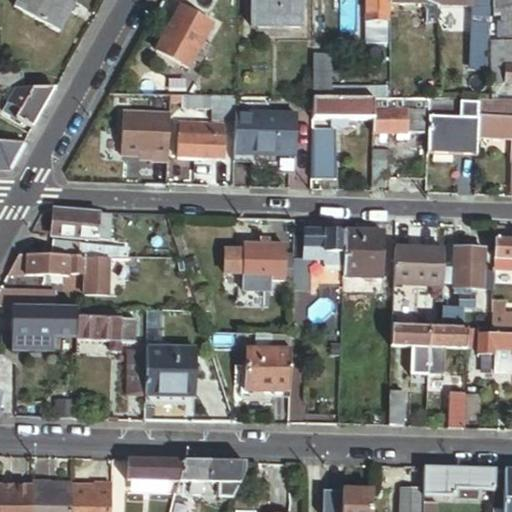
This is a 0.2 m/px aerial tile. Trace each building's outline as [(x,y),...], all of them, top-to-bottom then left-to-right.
[(79,0),(21,0),(16,10),(60,34),(79,0)] [(300,0),(251,0),(251,28),(300,29),(300,0)] [(473,0),(426,0),(426,3),(438,8),(473,8),(473,5),(473,0)] [(511,0),(493,0),(494,9),(500,9),(500,22),(494,22),(494,38),(511,38),(511,0)] [(425,24),(439,24),(438,8),(426,3),(426,5),(425,24)] [(373,47),(374,4),(366,4),(365,47),(373,47)] [(389,48),(389,4),(374,4),(373,47),(389,48)] [(488,40),(489,6),(473,5),(473,8),(472,40),(488,40)] [(213,27),(181,9),(157,53),(188,70),(213,27)] [(488,68),(488,40),(472,40),(472,67),(488,68)] [(511,42),(490,43),(490,67),(493,67),(501,67),(505,67),(511,67),(511,42)] [(315,59),(314,100),(332,100),(332,87),(333,60),(315,59)] [(501,67),(493,67),(493,96),(498,96),(502,96),(501,67)] [(0,73),(0,90),(16,91),(23,91),(23,74),(0,73)] [(332,87),(332,100),(375,100),(385,100),(385,88),(332,87)] [(33,131),(55,92),(23,91),(16,91),(15,93),(11,100),(24,108),(16,121),(33,131)] [(211,111),(212,98),(170,97),(170,105),(181,105),(181,110),(211,111)] [(235,115),(235,99),(212,98),(211,111),(211,123),(234,124),(235,115)] [(24,108),(11,100),(3,113),(16,121),(24,108)] [(332,100),(314,100),(314,121),(333,121),(350,121),(375,121),(375,114),(375,100),(332,100)] [(385,100),(375,100),(375,114),(429,114),(429,101),(385,100)] [(464,101),(429,101),(429,114),(429,137),(429,153),(479,153),(479,145),(479,138),(479,117),(479,104),(464,104),(464,101)] [(503,102),(481,102),(479,104),(479,117),(502,118),(503,102)] [(511,102),(503,102),(502,118),(511,119),(511,102)] [(167,164),(169,116),(123,114),(121,156),(152,158),(151,163),(167,164)] [(429,114),(375,114),(375,121),(374,136),(398,136),(411,136),(429,137),(429,114)] [(233,157),(294,159),(295,117),(235,115),(234,124),(233,157)] [(511,119),(502,118),(479,117),(479,138),(483,138),(511,139),(511,119)] [(179,126),(179,139),(223,140),(224,127),(179,126)] [(337,133),(314,132),(312,182),(336,183),(337,133)] [(223,140),(179,139),(177,139),(177,161),(223,162),(223,140)] [(0,173),(9,174),(24,146),(0,145),(0,173)] [(373,154),(371,191),(387,191),(389,154),(373,154)] [(294,159),(233,157),(233,165),(251,165),(250,172),(293,173),(294,159)] [(110,218),(55,212),(53,239),(107,244),(110,218)] [(504,243),(505,228),(495,228),(494,243),(504,243)] [(304,232),(295,231),(294,255),(293,276),(293,282),(293,290),(309,291),(309,262),(323,262),(322,267),(344,268),(344,255),(324,255),(324,250),(304,249),(304,232)] [(344,255),(345,233),(304,232),(304,249),(324,250),(324,255),(344,255)] [(382,234),(345,233),(344,255),(344,268),(343,279),(381,280),(382,234)] [(494,256),(494,263),(511,263),(511,243),(504,243),(494,243),(494,256)] [(122,251),(53,244),(52,258),(70,259),(86,259),(105,260),(127,261),(127,256),(122,256),(122,251)] [(293,276),(294,255),(284,254),(284,246),(268,246),(261,246),(246,245),(246,251),(245,274),(245,281),(270,281),(283,282),(284,276),(293,276)] [(484,292),(484,269),(485,256),(485,250),(455,249),(454,269),(454,284),(454,291),(484,292)] [(394,250),(393,288),(443,289),(443,284),(443,269),(444,252),(394,250)] [(245,274),(246,251),(225,251),(225,274),(245,274)] [(484,269),(494,270),(494,263),(494,256),(485,256),(484,269)] [(27,257),(20,257),(12,271),(27,272),(27,257)] [(52,258),(27,257),(27,272),(27,277),(69,279),(69,276),(70,259),(52,258)] [(85,277),(86,259),(70,259),(69,276),(85,277)] [(105,278),(105,260),(86,259),(85,277),(105,278)] [(494,270),(494,273),(511,273),(511,263),(494,263),(494,270)] [(454,284),(454,269),(443,269),(443,284),(454,284)] [(484,292),(493,292),(494,273),(494,270),(484,269),(484,292)] [(270,293),(270,281),(245,281),(244,292),(270,293)] [(30,291),(1,291),(0,292),(0,308),(14,309),(29,309),(30,291)] [(195,300),(148,299),(147,312),(199,313),(195,300)] [(71,332),(72,311),(29,309),(14,309),(14,315),(55,316),(54,332),(71,332)] [(115,321),(115,312),(79,311),(79,319),(115,321)] [(442,314),(442,330),(463,330),(464,315),(442,314)] [(54,355),(54,332),(55,316),(14,315),(13,354),(54,355)] [(511,317),(493,316),(492,333),(511,333),(511,317)] [(115,321),(79,319),(78,341),(114,343),(121,343),(122,327),(122,321),(115,321)] [(134,328),(122,327),(121,343),(133,344),(134,328)] [(428,331),(392,330),(392,350),(412,350),(428,351),(428,331)] [(467,332),(428,331),(428,351),(445,351),(467,352),(467,349),(467,332)] [(480,332),(467,332),(467,349),(479,350),(480,337),(480,332)] [(237,351),(238,335),(206,334),(210,350),(237,351)] [(291,352),(292,337),(271,336),(271,352),(291,352)] [(511,337),(480,337),(479,350),(479,357),(482,357),(511,358),(511,337)] [(147,350),(145,398),(193,399),(195,351),(147,350)] [(427,377),(428,351),(412,350),(412,377),(427,377)] [(290,395),(291,352),(271,352),(248,351),(246,394),(290,395)] [(445,351),(428,351),(427,377),(444,378),(445,351)] [(145,398),(146,354),(130,353),(129,397),(145,398)] [(511,366),(511,358),(482,357),(482,371),(511,372),(511,366)] [(466,384),(466,377),(448,377),(447,406),(465,407),(465,397),(466,384)] [(466,384),(465,397),(477,398),(478,384),(466,384)] [(390,394),(389,429),(404,430),(406,395),(390,394)] [(477,398),(465,397),(465,407),(464,422),(476,423),(477,398)] [(147,463),(124,462),(124,483),(165,484),(165,480),(177,481),(181,464),(147,463)] [(223,465),(206,464),(200,485),(216,485),(238,485),(242,475),(242,465),(223,465)] [(467,471),(421,469),(421,498),(437,498),(451,498),(452,491),(492,492),(492,472),(467,471)] [(511,511),(511,472),(501,472),(500,511),(511,511)] [(47,484),(29,484),(29,489),(29,511),(68,511),(69,488),(69,487),(47,487),(47,484)] [(238,485),(216,485),(216,500),(231,500),(238,485)] [(91,488),(69,488),(68,511),(107,511),(107,487),(91,487),(91,488)] [(29,511),(29,489),(0,489),(0,511),(29,511)] [(399,491),(398,511),(415,511),(416,491),(399,491)] [(369,511),(370,493),(340,493),(340,511),(369,511)] [(436,511),(437,498),(421,498),(420,511),(436,511)]
